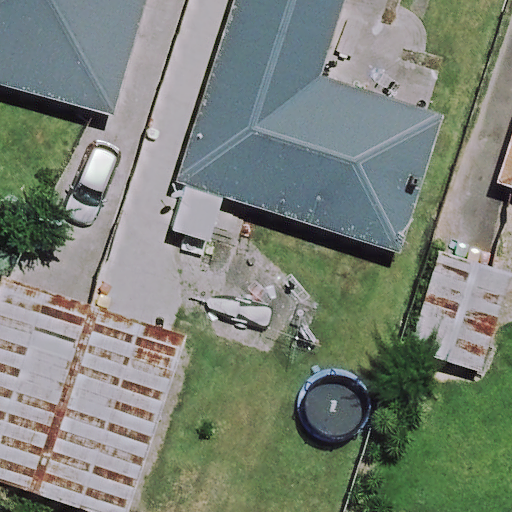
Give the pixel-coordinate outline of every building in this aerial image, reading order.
[(154,0),(0,0),(0,64),(126,100),(154,0)] [(325,0),(221,0),(163,190),(373,255),(413,125),(298,90),(325,0)] [(511,74),(474,191),(511,203),(511,74)] [(491,282),(423,260),(392,358),(460,380),(491,282)] [(196,324),(18,265),(0,318),(0,455),(137,501),(196,324)]
